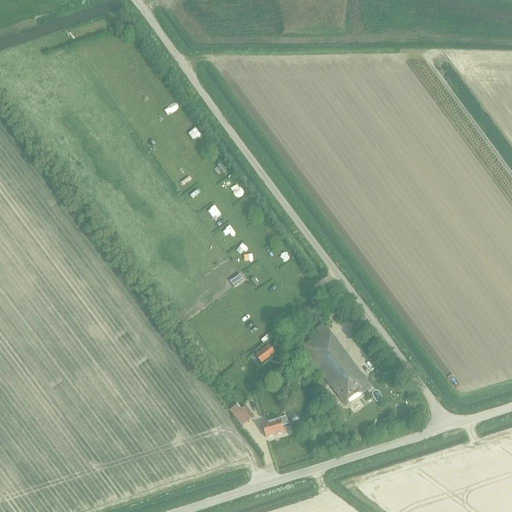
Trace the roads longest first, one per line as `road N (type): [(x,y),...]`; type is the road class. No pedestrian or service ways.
road 1 (unclassified): [(451,426),(134,0)]
road 2 (unclassified): [(180,511),(451,426)]
